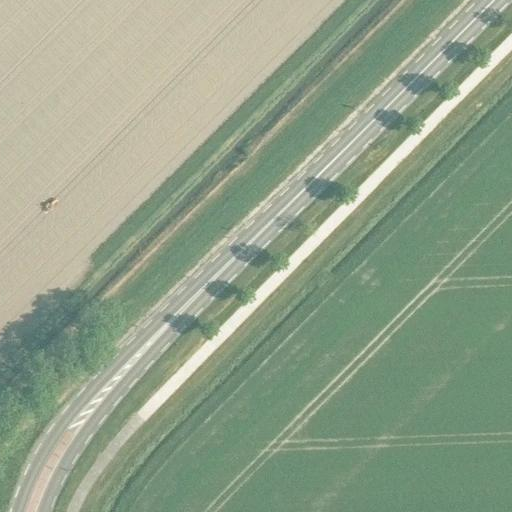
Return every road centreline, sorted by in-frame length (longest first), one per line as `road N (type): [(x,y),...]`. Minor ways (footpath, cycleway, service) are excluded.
road 1 (secondary): [(89,409),(493,0)]
road 2 (secondary): [(89,409),(49,436),(14,511)]
